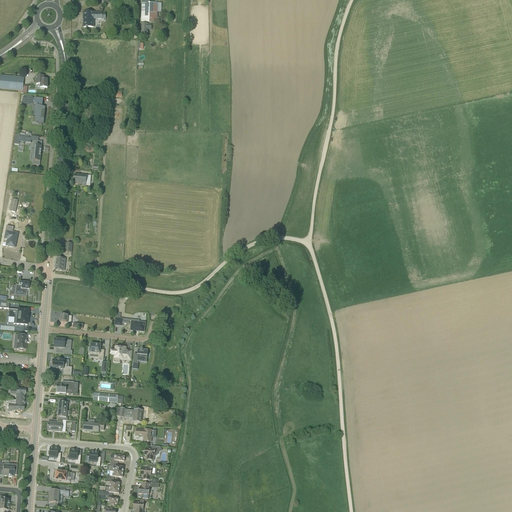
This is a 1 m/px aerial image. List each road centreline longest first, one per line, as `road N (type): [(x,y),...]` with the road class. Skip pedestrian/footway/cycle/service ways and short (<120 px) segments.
road 1 (track): [(306,244),(258,241),(185,292),(48,274)]
road 2 (track): [(306,244),(332,323),(351,511)]
road 3 (track): [(352,0),(336,50),(330,130),(306,244)]
road 4 (track): [(278,238),(293,319),(274,392),(280,438),(268,445)]
road 5 (tertiary): [(48,268),(65,63)]
road 6 (residential): [(124,511),(135,456),(127,449),(34,442)]
